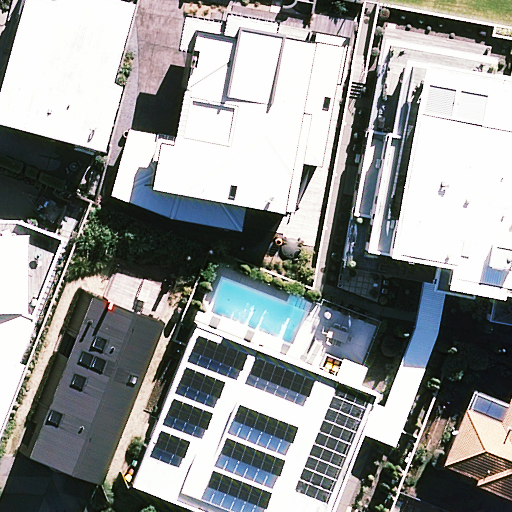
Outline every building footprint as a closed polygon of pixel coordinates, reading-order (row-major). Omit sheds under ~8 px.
[(10,0),(0,45),(0,119),(94,142),(109,77),(99,75),(116,0),(10,0)] [(358,198),(346,261),(426,276),(381,398),(358,389),(365,368),(336,357),(328,377),(191,324),(129,483),(203,511),(324,511),(356,430),(388,443),(447,280),(489,288),(484,317),(511,322),(511,71),(490,68),(493,49),(390,30),(370,132),(358,198)] [(174,243),(101,215),(78,272),(151,300),(174,243)] [(0,385),(57,232),(0,222),(0,385)] [(152,317),(54,278),(0,410),(0,436),(89,472),(152,317)] [(511,495),(511,389),(469,373),(434,466),(511,495)]
